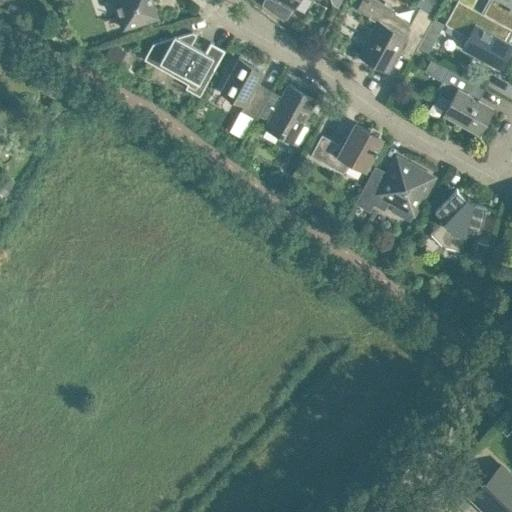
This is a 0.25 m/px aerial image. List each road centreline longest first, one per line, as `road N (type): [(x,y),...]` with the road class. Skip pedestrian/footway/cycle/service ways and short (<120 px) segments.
road 1 (residential): [(223,0),(218,9),(392,126),(477,169),(511,172)]
road 2 (unclassified): [(511,366),(375,511)]
